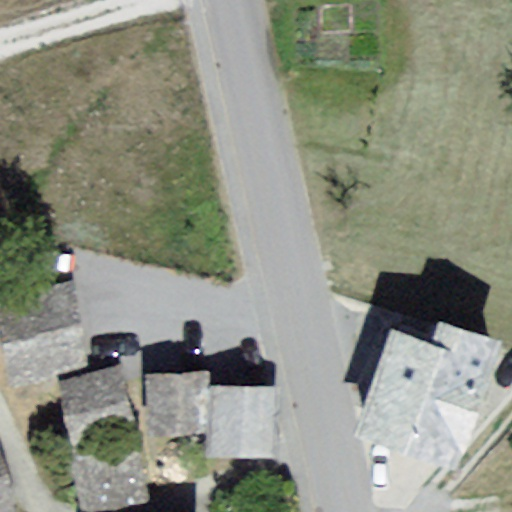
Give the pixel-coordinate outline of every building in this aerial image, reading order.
[(7,305),(18,373),(60,366),(83,508),(149,498),(128,367),(88,373),(75,294),(7,305)] [(391,325),(355,431),(462,468),(505,340),(465,327),(458,348),(391,325)] [(210,375),(151,376),(152,433),(211,432),(210,375)] [(282,392),(217,390),(215,454),(279,456),(282,392)] [(19,511),(4,459),(0,459),(0,511),(19,511)]
